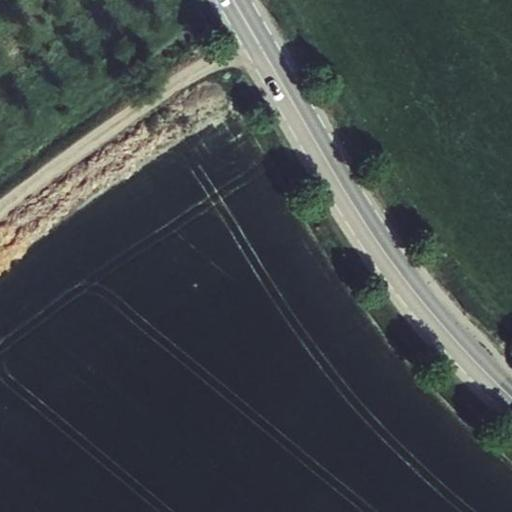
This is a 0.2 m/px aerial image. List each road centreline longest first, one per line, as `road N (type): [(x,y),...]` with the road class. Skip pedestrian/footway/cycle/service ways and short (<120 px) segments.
road 1 (secondary): [(511,397),(383,251),(232,0)]
road 2 (track): [(0,217),(252,33)]
